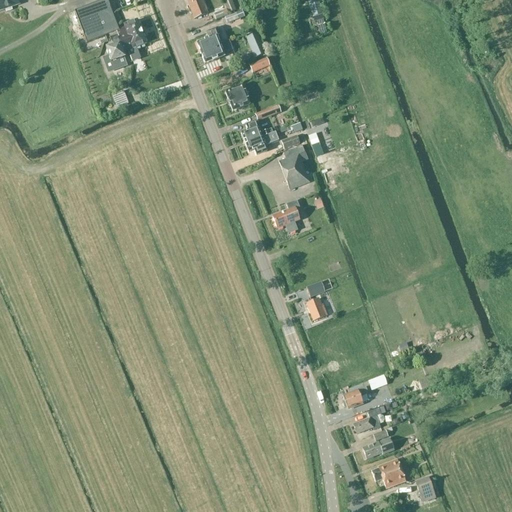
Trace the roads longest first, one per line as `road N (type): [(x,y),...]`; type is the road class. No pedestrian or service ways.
road 1 (tertiary): [(323,445),(311,391),(164,0)]
road 2 (track): [(0,150),(36,168),(200,100)]
